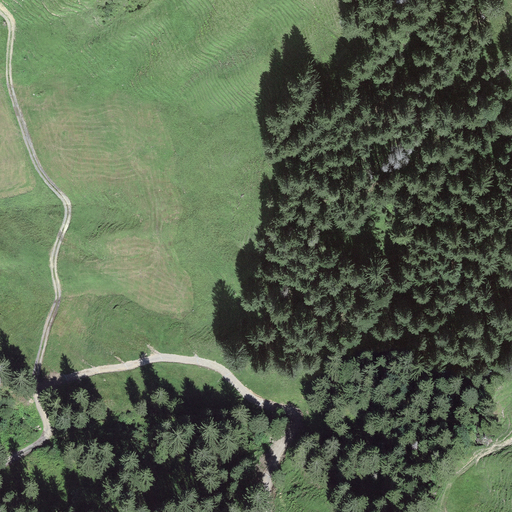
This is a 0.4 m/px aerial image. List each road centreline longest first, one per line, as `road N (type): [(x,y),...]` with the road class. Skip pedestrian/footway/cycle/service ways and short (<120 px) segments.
road 1 (track): [(36,384),(58,297),(53,257),(67,208),(33,159),(10,85),(11,27),(0,9)]
road 2 (track): [(36,384),(173,357),(227,373),(262,405),(297,415),(265,490),(265,511)]
